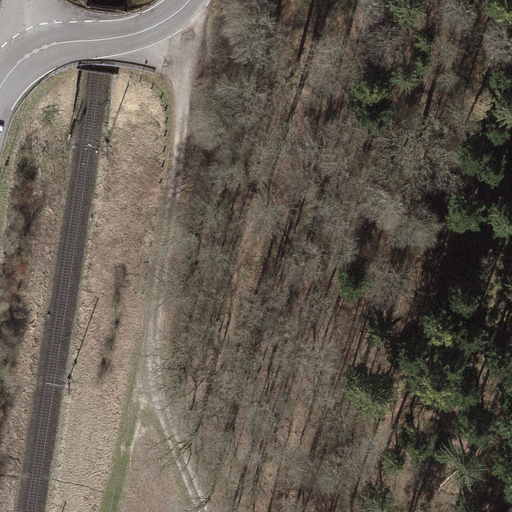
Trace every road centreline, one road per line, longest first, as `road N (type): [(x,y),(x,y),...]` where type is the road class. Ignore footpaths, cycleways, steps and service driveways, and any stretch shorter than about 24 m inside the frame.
road 1 (track): [(149,28),(180,106),(140,363),(205,511)]
road 2 (tertiary): [(189,0),(136,34),(38,49)]
road 3 (track): [(140,363),(111,511)]
